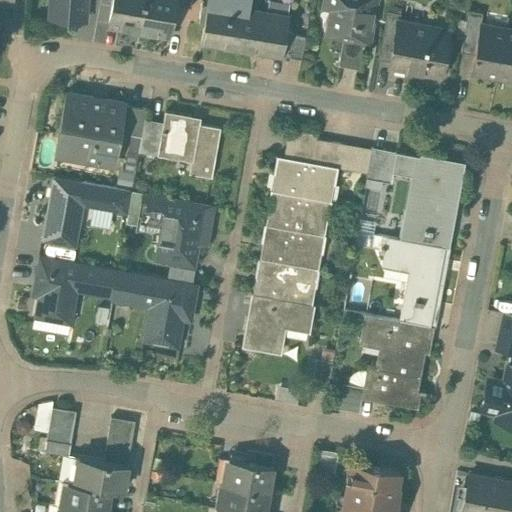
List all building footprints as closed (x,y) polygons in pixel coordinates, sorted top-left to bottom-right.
[(85,0),(51,0),(50,16),(84,19),(85,0)] [(112,0),(108,24),(139,30),(144,0),(112,0)] [(144,0),(139,30),(169,35),(175,4),(176,0),(144,0)] [(248,0),(207,0),(200,41),(280,54),(284,31),(286,15),(247,8),(248,0)] [(376,0),(324,0),(323,6),(331,7),(326,34),(343,37),(365,41),(369,41),(376,0)] [(482,12),(468,9),(461,51),(473,53),(479,23),(480,24),(482,12)] [(387,10),(378,58),(390,60),(397,18),(399,19),(400,13),(387,10)] [(399,19),(397,18),(390,60),(389,66),(440,75),(449,28),(399,19)] [(480,24),(479,23),(473,53),(470,71),(497,75),(505,28),(480,24)] [(511,29),(505,28),(497,75),(511,78),(511,29)] [(305,35),(284,31),(280,54),(301,58),(305,35)] [(365,41),(343,37),(339,56),(361,61),(365,41)] [(123,102),(68,92),(60,137),(84,142),(81,158),(112,163),(118,130),(123,104),(123,102)] [(147,108),(123,104),(118,130),(141,135),(144,122),(144,117),(145,117),(147,108)] [(191,115),(165,110),(162,126),(157,148),(159,148),(192,154),(189,172),(211,176),(220,127),(189,121),(191,115)] [(162,126),(144,122),(141,135),(139,150),(158,154),(159,148),(157,148),(162,126)] [(317,133),(288,128),(286,142),(314,147),(316,138),(317,133)] [(316,138),(314,147),(311,161),(325,164),(329,140),(316,138)] [(343,143),(329,140),(325,164),(338,166),(337,167),(339,167),(343,143)] [(314,147),(286,142),(283,156),(284,156),(311,161),(314,147)] [(357,145),(343,143),(339,167),(353,169),(357,145)] [(371,148),(357,145),(353,169),(366,172),(371,148)] [(396,153),(371,148),(366,176),(391,181),(393,171),(396,153)] [(459,164),(396,153),(393,171),(416,176),(405,239),(444,246),(459,164)] [(311,161),(284,156),(283,156),(276,154),(270,189),(331,200),(337,167),(338,166),(325,164),(311,161)] [(132,189),(53,174),(41,239),(75,245),(82,203),(127,211),(132,189)] [(212,203),(132,189),(127,211),(126,221),(139,223),(139,226),(143,227),(143,224),(161,227),(156,257),(158,257),(159,254),(192,260),(191,263),(193,263),(200,225),(206,226),(210,206),(212,206),(212,203)] [(331,200),(270,189),(264,223),(325,234),(319,232),(321,216),(328,217),(331,200)] [(377,229),(378,215),(365,214),(364,228),(377,229)] [(325,234),(264,223),(257,257),(319,269),(325,234)] [(405,239),(388,236),(383,259),(410,264),(400,319),(429,325),(444,246),(405,239)] [(117,267),(39,253),(34,277),(40,278),(34,316),(36,316),(37,310),(70,316),(69,322),(71,323),(78,283),(112,288),(110,299),(112,299),(117,267)] [(319,269),(257,257),(251,292),(313,303),(319,269)] [(198,282),(117,267),(112,299),(124,302),(124,305),(128,305),(129,302),(147,306),(141,340),(178,346),(186,303),(192,304),(196,284),(198,285),(198,282)] [(313,303),(251,292),(242,345),(279,352),(282,332),(276,331),(278,318),(308,323),(307,328),(309,329),(314,303),(313,303)] [(400,319),(365,312),(360,336),(383,340),(378,367),(420,375),(425,349),(423,349),(427,326),(433,327),(434,326),(400,319)] [(511,313),(504,312),(496,349),(511,352),(511,313)] [(332,360),(316,357),(311,387),(327,390),(332,360)] [(420,375),(378,367),(367,364),(363,385),(361,396),(363,397),(363,395),(386,399),(385,401),(410,406),(413,390),(425,393),(425,391),(417,389),(420,375)] [(511,366),(507,365),(503,383),(501,391),(486,387),(482,407),(497,410),(511,413),(511,366)] [(503,383),(488,380),(486,387),(501,391),(503,383)] [(363,385),(343,381),(338,406),(359,410),(361,396),(363,385)] [(75,410),(52,406),(50,417),(73,421),(75,410)] [(511,413),(497,410),(496,417),(511,421),(511,413)] [(135,420),(110,416),(109,426),(133,431),(135,420)] [(73,421),(50,417),(48,427),(71,431),(73,421)] [(133,431),(109,426),(107,437),(131,441),(133,431)] [(71,431),(48,427),(46,438),(69,442),(71,431)] [(131,441),(107,437),(105,448),(129,452),(131,441)] [(69,442),(46,438),(44,450),(67,454),(69,442)] [(129,452),(105,448),(103,459),(127,463),(129,452)] [(274,453),(246,448),(244,459),(272,464),(274,453)] [(338,451),(325,449),(321,469),(335,471),(338,451)] [(103,459),(79,455),(75,481),(75,482),(110,488),(122,490),(127,463),(103,459)] [(244,459),(229,457),(225,482),(269,490),(273,464),(272,464),(244,459)] [(400,470),(352,462),(356,463),(353,479),(347,478),(341,511),(394,511),(399,486),(397,486),(400,470)] [(511,511),(511,480),(469,473),(461,511),(463,511),(511,511)] [(110,488),(75,482),(75,481),(67,480),(63,505),(105,511),(106,511),(110,488)] [(264,511),(269,490),(225,482),(221,507),(252,511),(264,511)]
